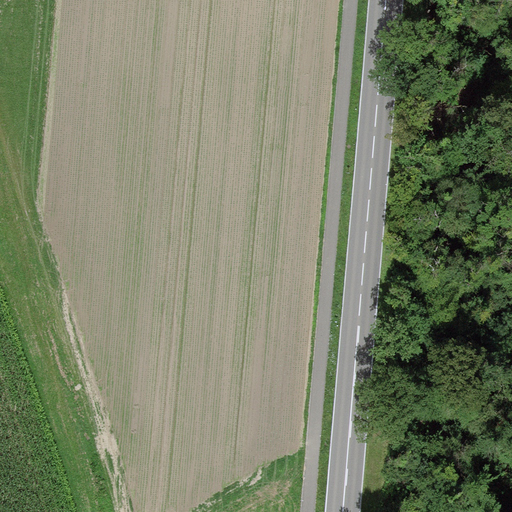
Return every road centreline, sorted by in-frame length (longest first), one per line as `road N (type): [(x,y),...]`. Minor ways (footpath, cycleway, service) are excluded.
road 1 (track): [(351,0),(308,511)]
road 2 (primary): [(342,511),(385,0)]
